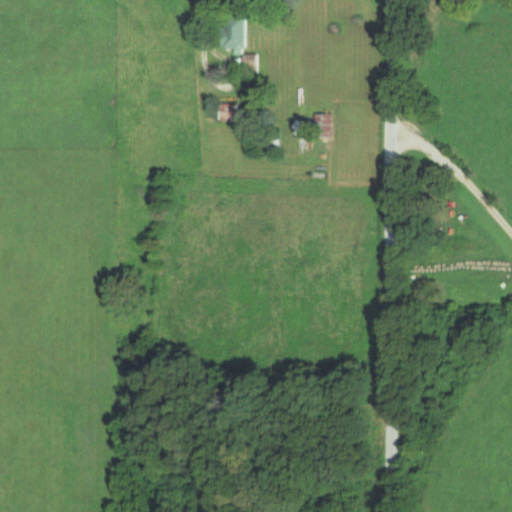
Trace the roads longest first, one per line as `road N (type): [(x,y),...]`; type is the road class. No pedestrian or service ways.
road 1 (residential): [(391,511),(391,0)]
road 2 (residential): [(389,131),(455,164),(511,232)]
